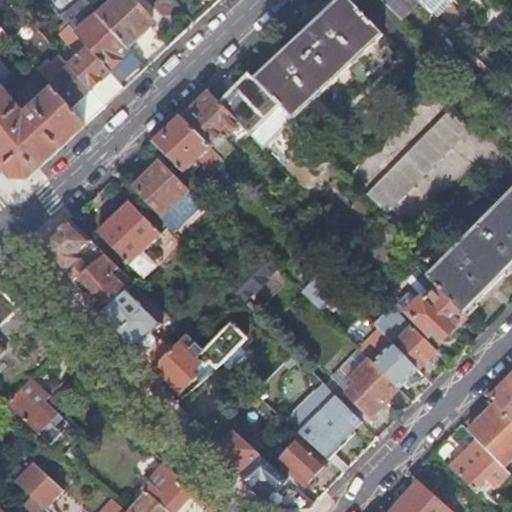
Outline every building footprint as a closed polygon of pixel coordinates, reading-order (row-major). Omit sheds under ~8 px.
[(32,23),(52,6),(46,0),(39,0),(3,31),(12,41),(32,23)] [(147,68),(170,47),(150,27),(154,24),(132,0),(115,0),(99,15),(147,68)] [(344,0),(256,83),(294,122),(384,37),(347,0),(344,0)] [(380,0),(402,21),(419,3),(415,0),(380,0)] [(98,14),(76,34),(85,45),(124,89),(147,68),(99,15),(98,14)] [(85,45),(76,34),(69,26),(60,35),(71,47),(73,45),(82,56),(70,66),(74,71),(106,107),(124,89),(85,45)] [(0,51),(12,41),(3,31),(0,27),(0,51)] [(73,45),(71,47),(61,57),(70,66),(82,56),(73,45)] [(91,121),(106,107),(74,71),(70,66),(61,57),(61,56),(53,64),(41,75),(71,109),(77,104),(91,121)] [(49,59),(37,70),(41,75),(53,64),(49,59)] [(0,91),(0,163),(13,179),(28,180),(86,126),(71,109),(41,75),(37,70),(32,64),(7,85),(0,91)] [(288,127),(294,122),(256,83),(249,76),(236,88),(231,93),(220,103),(242,126),(250,135),(274,113),(288,127)] [(231,93),(236,88),(233,84),(227,90),(231,93)] [(208,91),(180,117),(201,138),(210,147),(222,136),(226,141),(242,126),(220,103),(208,91)] [(77,104),(71,109),(86,126),(91,121),(77,104)] [(381,211),(386,215),(471,129),(451,110),(366,196),(381,211)] [(180,117),(152,144),(183,175),(201,159),(213,172),(224,161),(221,158),(210,147),(201,138),(180,117)] [(160,220),(174,234),(191,217),(178,203),(188,193),(160,164),(135,188),(163,217),(160,220)] [(430,282),(437,288),(463,315),(511,265),(511,191),(426,278),(430,282)] [(130,266),(162,235),(131,203),(98,234),(130,266)] [(78,278),(105,254),(70,221),(51,239),(50,255),(58,264),(73,282),(78,278)] [(244,270),(259,285),(276,268),(261,253),(244,270)] [(129,292),(136,285),(105,254),(78,278),(73,282),(87,299),(102,315),(129,292)] [(330,267),(322,275),(330,283),(349,262),(341,254),(330,267)] [(239,299),(242,302),(259,285),(244,270),(227,287),(239,299)] [(330,283),(322,275),(306,293),(316,302),(332,285),(330,283)] [(407,313),(422,297),(412,288),(397,303),(407,313)] [(463,315),(437,288),(425,300),(422,297),(407,313),(430,336),(434,333),(442,340),(451,331),(453,333),(468,319),(463,315)] [(0,359),(6,353),(0,346),(0,328),(19,311),(0,289),(0,359)] [(126,344),(132,351),(162,325),(129,292),(102,315),(126,344)] [(393,307),(374,327),(378,331),(392,345),(411,325),(393,307)] [(209,362),(218,370),(221,368),(222,366),(247,339),(231,323),(198,358),(180,342),(172,350),(155,368),(168,381),(181,393),(197,377),(196,376),(209,362)] [(411,325),(392,345),(417,370),(429,358),(433,362),(440,354),(411,325)] [(392,345),(378,331),(359,351),(368,360),(373,364),(398,389),(401,393),(410,385),(406,381),(417,370),(392,345)] [(143,363),(151,373),(155,368),(172,350),(160,339),(140,360),(143,363)] [(359,351),(359,350),(342,368),(351,377),(368,360),(359,351)] [(368,360),(351,377),(381,406),(398,389),(373,364),(368,360)] [(351,377),(342,368),(331,379),(346,394),(355,385),(349,379),(351,377)] [(511,374),(489,398),(496,406),(511,421),(511,374)] [(381,406),(351,377),(349,379),(355,385),(346,394),(370,417),(381,406)] [(47,403),(51,398),(32,379),(27,385),(8,405),(41,435),(53,445),(63,434),(57,428),(65,419),(47,403)] [(335,396),(298,433),(328,460),(343,473),(349,468),(334,455),(335,454),(333,452),(341,444),(343,446),(344,445),(342,442),(342,441),(350,434),(352,432),(352,431),(359,425),(360,424),(362,423),(361,421),(335,396)] [(511,461),(511,421),(496,406),(468,433),(469,434),(476,441),(504,470),(511,461)] [(222,455),(239,475),(260,455),(223,421),(206,436),(222,455)] [(469,434),(468,433),(461,426),(449,439),(457,447),(469,434)] [(303,486),(326,463),(300,438),(278,462),(281,465),(277,468),(287,478),(291,474),(303,486)] [(494,490),(509,475),(504,470),(476,441),(464,453),(460,457),(449,468),(483,501),(494,490)] [(453,450),(445,442),(434,454),(442,462),(453,450)] [(333,452),(335,454),(343,446),(341,444),(333,452)] [(258,497),(267,508),(275,500),(271,495),(275,492),(279,496),(290,483),(260,455),(239,475),(258,497)] [(47,511),(65,492),(35,464),(18,483),(34,498),(45,508),(47,511)] [(177,479),(165,465),(144,491),(149,496),(133,511),(195,511),(196,501),(177,479)] [(448,511),(449,511),(418,483),(392,511),(448,511)] [(20,511),(41,511),(45,508),(34,498),(20,511)] [(103,511),(126,511),(114,501),(103,511)]
